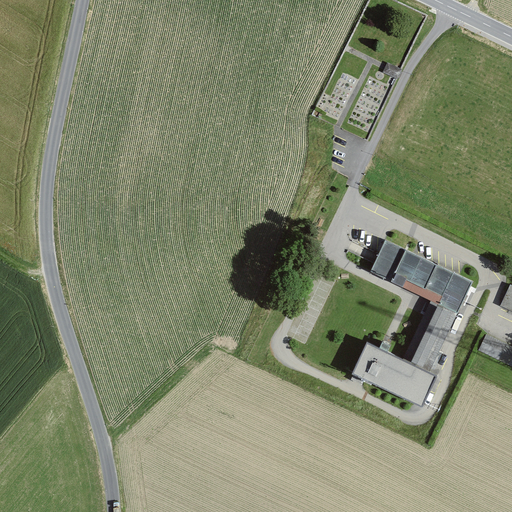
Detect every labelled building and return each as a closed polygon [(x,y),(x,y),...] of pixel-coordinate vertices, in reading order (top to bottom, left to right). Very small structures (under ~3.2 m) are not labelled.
[(472,282),(382,240),(368,271),(458,313),(472,282)] [(511,283),(510,283),(500,305),(511,310),(511,283)] [(455,315),(437,306),(410,361),(428,370),(455,315)] [(511,345),(487,333),(478,350),(511,366),(511,345)] [(410,361),(366,340),(352,371),(421,404),(436,373),(428,370),(410,361)]
